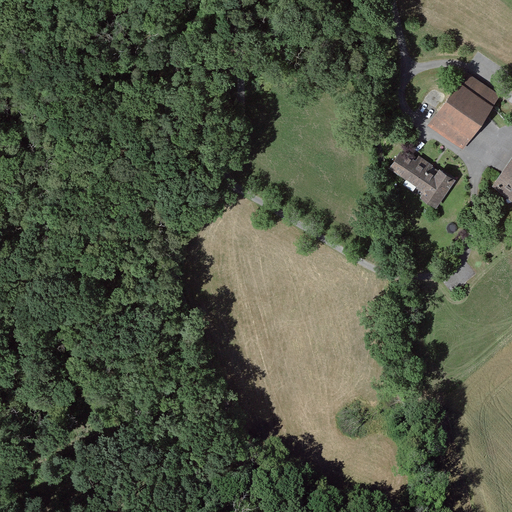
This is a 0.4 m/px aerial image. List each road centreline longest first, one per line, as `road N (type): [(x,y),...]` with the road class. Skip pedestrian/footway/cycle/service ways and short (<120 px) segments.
road 1 (track): [(214,176),(176,240),(176,275),(256,511)]
road 2 (track): [(237,0),(241,109),(214,176)]
road 3 (track): [(116,511),(211,367)]
